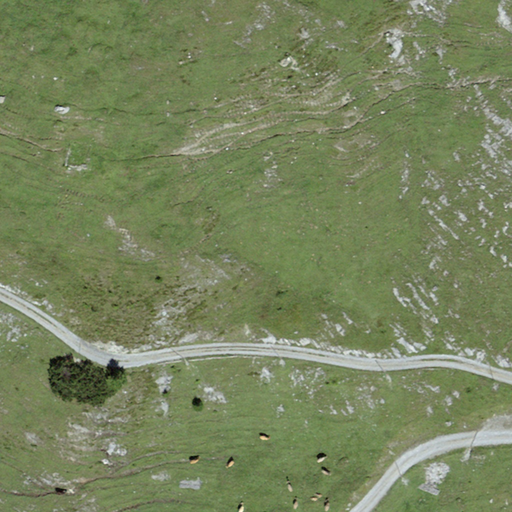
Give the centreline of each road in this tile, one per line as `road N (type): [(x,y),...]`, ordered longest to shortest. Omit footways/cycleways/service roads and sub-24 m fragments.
road 1 (track): [(511,374),(445,353),(389,363),(257,339),(113,356),(0,294)]
road 2 (track): [(358,511),(426,444),(511,438)]
